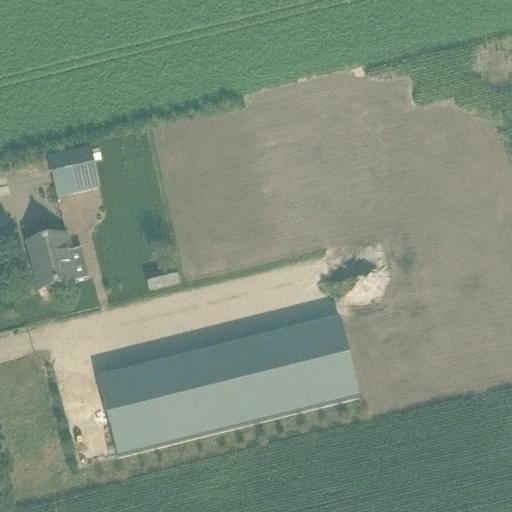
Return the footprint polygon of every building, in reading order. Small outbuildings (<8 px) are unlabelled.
[(406,109),(502,86),(493,45),(414,63),(417,77),(399,81),(406,109)] [(71,193),(211,167),(203,124),(46,154),(51,181),(68,178),(71,193)] [(266,174),(148,196),(160,260),(278,238),(266,174)] [(34,274),(38,293),(58,289),(90,281),(81,244),(69,247),(67,237),(27,247),(31,264),(35,264),(37,273),(34,274)] [(145,279),(148,293),(177,285),(174,271),(145,279)] [(339,326),(96,384),(115,461),(358,404),(339,326)]
